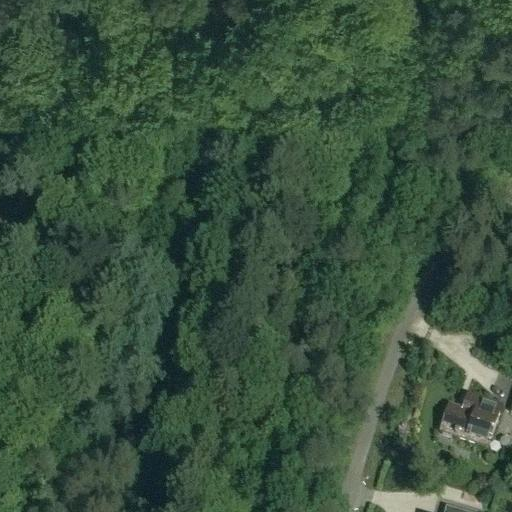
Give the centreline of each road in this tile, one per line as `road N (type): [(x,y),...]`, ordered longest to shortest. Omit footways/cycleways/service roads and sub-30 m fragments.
road 1 (track): [(156,511),(308,0)]
road 2 (residential): [(337,511),(381,366),(434,256),(464,219),(511,185)]
road 3 (track): [(279,96),(91,44)]
